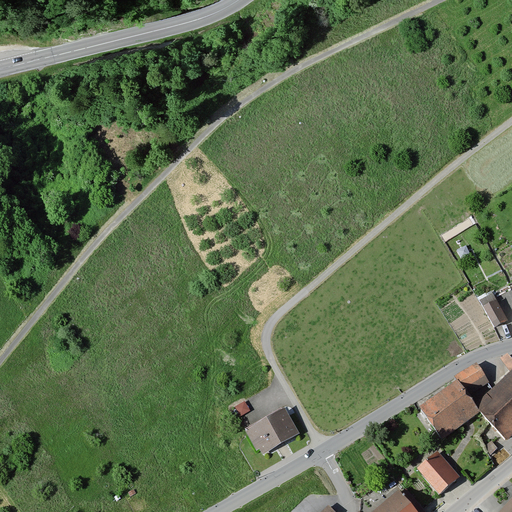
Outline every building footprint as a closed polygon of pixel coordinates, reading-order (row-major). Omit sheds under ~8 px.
[(479,300),(482,306),(496,300),(493,294),(479,300)] [(497,303),(484,310),(494,329),(507,323),(497,303)] [(511,362),(507,358),(501,361),(511,371),(511,375),(477,409),(479,412),(489,421),(507,439),(511,434),(511,362)] [(462,382),(422,410),(442,438),(467,420),(479,412),(477,409),(470,398),(490,383),(477,365),(459,378),(462,382)] [(244,403),(235,408),(241,418),(250,412),(244,403)] [(285,411),(246,434),(256,452),(259,450),(263,456),(299,435),(285,411)] [(492,442),(484,447),(490,455),(497,450),(492,442)] [(437,455),(419,471),(440,495),(458,479),(448,467),(437,455)] [(424,511),(404,488),(374,511),(424,511)]
